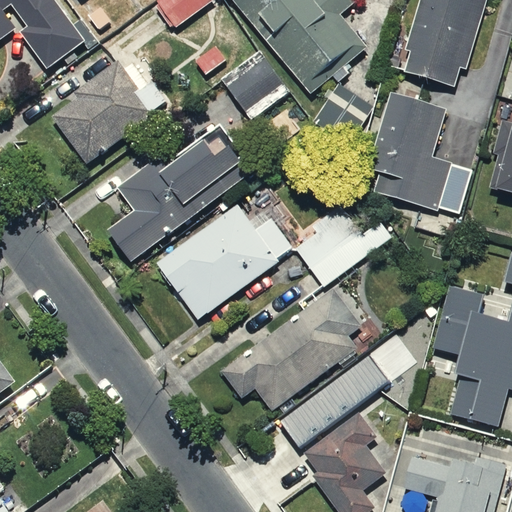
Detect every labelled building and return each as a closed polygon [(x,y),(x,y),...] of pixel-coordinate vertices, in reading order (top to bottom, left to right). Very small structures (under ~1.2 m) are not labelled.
[(0,0),(0,32),(7,27),(0,18),(0,15),(9,8),(22,25),(13,32),(38,64),(77,34),(50,0),(0,0)] [(151,0),(169,25),(204,0),(151,0)] [(225,0),(303,89),(361,39),(337,12),(350,0),(225,0)] [(478,0),(394,0),(376,60),(454,83),(478,0)] [(267,53),(220,82),(240,115),(288,86),(267,53)] [(442,109),(384,92),(362,168),(379,173),(374,190),(455,213),(469,165),(430,153),(442,109)] [(511,105),(504,104),(485,181),(511,187),(511,105)] [(134,212),(104,232),(120,257),(216,195),(220,203),(254,181),(216,122),(117,186),(134,212)] [(317,236),(294,251),(315,282),(374,243),(344,197),(307,221),(317,236)] [(232,202),(147,259),(187,319),(287,252),(264,219),(250,228),(232,202)] [(453,378),(444,411),(492,424),(502,388),(511,390),(511,257),(499,254),(492,280),(506,284),(498,315),(480,310),(483,297),(442,286),(426,346),(444,351),(438,374),(453,378)] [(330,288),(214,369),(236,401),(253,388),(264,404),(354,341),(347,332),(356,325),(330,288)] [(338,421),(311,392),(277,425),(313,463),(301,474),(336,511),(356,511),(371,499),(362,489),(384,468),(359,441),(380,421),(361,400),(338,421)] [(426,511),(497,511),(510,459),(404,434),(391,488),(431,497),(426,511)] [(0,511),(7,511),(9,511),(0,497),(0,511)]
